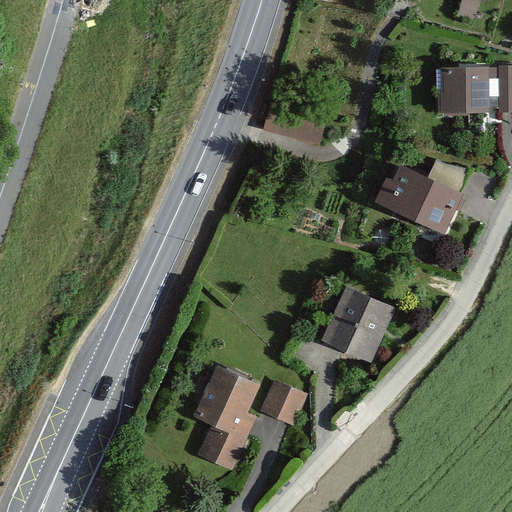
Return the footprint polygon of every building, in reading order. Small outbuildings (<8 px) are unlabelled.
[(461,0),(457,18),(475,22),(480,2),(485,3),(485,0),(461,0)] [(511,115),(511,65),(436,68),(437,117),(511,115)] [(270,106),(267,130),(322,138),(325,113),(270,106)] [(440,243),(462,196),(392,162),(369,209),(440,243)] [(367,363),(392,308),(342,285),(317,341),(367,363)] [(247,411),(260,385),(215,363),(188,416),(210,427),(197,453),(231,470),(258,417),(247,411)] [(299,428),(314,396),(278,379),(263,412),(299,428)]
